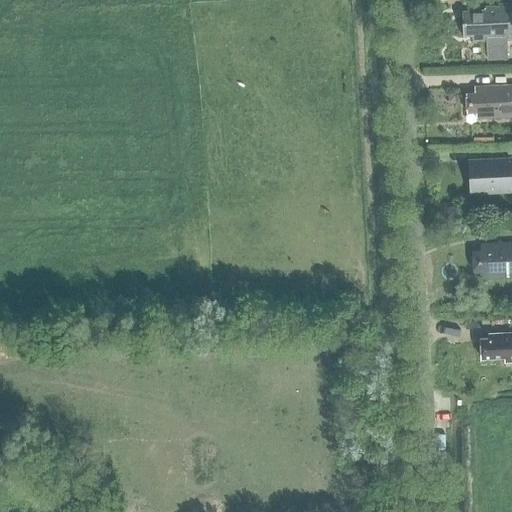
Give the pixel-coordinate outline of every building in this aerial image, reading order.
[(511,40),(511,4),(496,5),(497,8),(484,8),(484,12),(461,13),(462,37),(470,37),(471,43),(511,40)] [(465,95),(466,114),(475,114),(475,120),(511,117),(511,86),(473,88),(474,95),(465,95)] [(470,195),(511,192),(511,158),(468,161),(470,195)] [(511,277),(511,244),(480,246),(480,252),(472,253),(473,273),(481,272),(482,279),(511,277)] [(511,362),(511,333),(487,335),(487,339),(479,340),(480,360),(503,359),(503,363),(511,362)]
